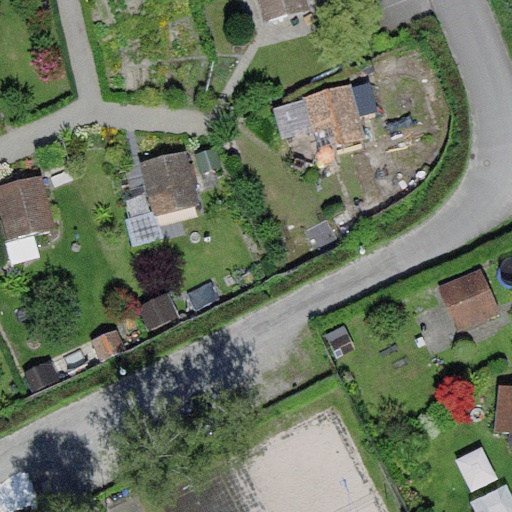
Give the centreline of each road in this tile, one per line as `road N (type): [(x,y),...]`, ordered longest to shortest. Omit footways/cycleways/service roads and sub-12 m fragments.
road 1 (track): [(67,0),(90,107),(0,151)]
road 2 (track): [(90,107),(220,127)]
